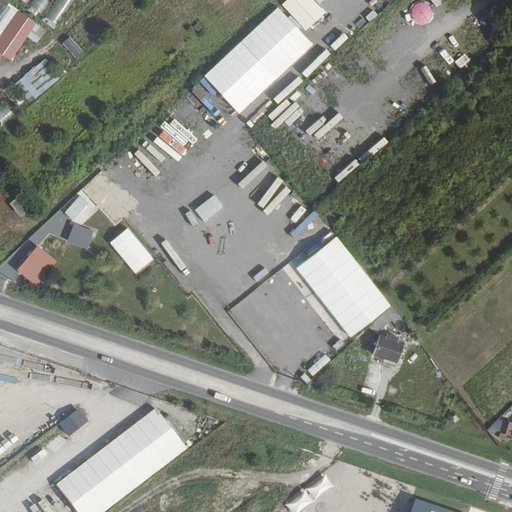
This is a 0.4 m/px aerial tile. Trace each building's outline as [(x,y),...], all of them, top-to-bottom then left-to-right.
[(37,43),(49,26),(7,0),(0,0),(0,58),(2,55),(11,61),(27,37),(37,43)] [(42,14),(51,0),(35,0),(31,7),(42,14)] [(492,26),(478,37),(485,45),(499,35),(492,26)] [(381,34),(371,45),(375,49),(385,39),(381,34)] [(76,58),(84,51),(70,36),(62,43),(76,58)] [(442,58),(454,48),(450,43),(438,53),(442,58)] [(357,44),(327,70),(347,94),(362,81),(368,88),(383,75),(357,44)] [(27,99),(30,103),(67,72),(56,60),(51,64),(45,57),(4,92),(17,107),(27,99)] [(434,82),(419,67),(412,73),(426,89),(434,82)] [(219,93),(214,96),(220,108),(226,105),(219,93)] [(6,105),(0,109),(0,126),(14,115),(6,105)] [(146,177),(151,173),(133,146),(127,149),(146,177)] [(105,169),(125,192),(136,183),(115,160),(105,169)] [(166,183),(147,196),(159,213),(178,200),(166,183)] [(301,191),(295,194),(302,206),(307,203),(301,191)] [(34,203),(24,192),(16,199),(27,210),(34,203)] [(135,196),(145,209),(140,213),(151,227),(161,219),(141,192),(135,196)] [(71,219),(87,203),(80,196),(65,212),(71,219)] [(91,230),(74,224),(67,242),(85,248),(91,230)] [(290,255),(351,334),(391,304),(330,225),(290,255)] [(53,254),(59,256),(61,245),(55,243),(53,254)] [(394,305),(388,310),(395,320),(401,328),(408,323),(394,305)] [(395,320),(388,310),(372,325),(379,332),(395,320)] [(388,335),(387,337),(382,335),(376,353),(399,361),(405,343),(398,340),(398,337),(388,335)] [(324,352),(306,368),(313,375),(331,360),(324,352)] [(58,424),(73,444),(93,428),(78,409),(58,424)] [(157,410),(55,482),(75,511),(102,511),(189,451),(184,443),(188,439),(170,415),(164,419),(157,410)] [(51,426),(59,419),(55,414),(47,421),(51,426)] [(503,425),(506,417),(501,415),(494,422),(503,425)] [(511,418),(506,417),(503,425),(500,434),(510,438),(510,435),(511,435),(511,418)] [(500,428),(496,423),(492,427),(496,432),(500,428)] [(2,470),(5,475),(18,467),(15,462),(2,470)] [(23,505),(26,511),(68,511),(67,508),(62,510),(52,489),(45,492),(49,499),(39,504),(37,498),(23,505)] [(0,511),(11,511),(4,501),(0,501),(0,511)] [(409,511),(447,511),(413,501),(409,511)]
